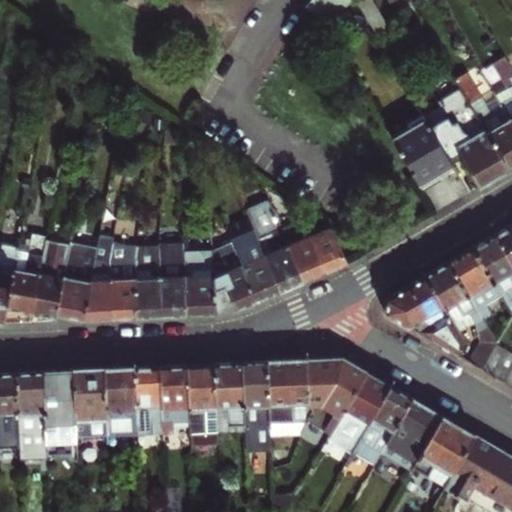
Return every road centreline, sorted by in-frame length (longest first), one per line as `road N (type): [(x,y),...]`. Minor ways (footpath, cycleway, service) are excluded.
road 1 (residential): [(0,349),(240,333),(321,302)]
road 2 (residential): [(511,422),(321,302)]
road 3 (residential): [(321,302),(511,194)]
